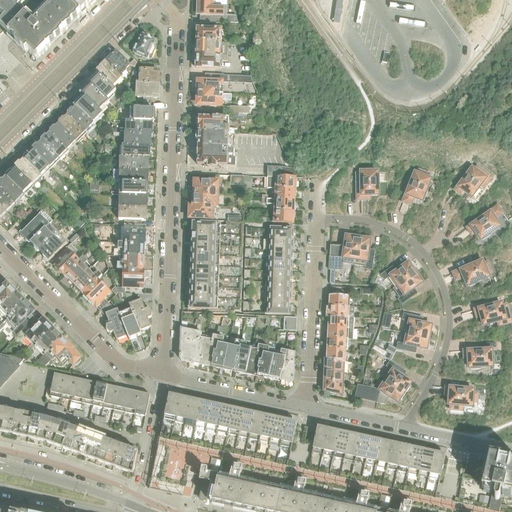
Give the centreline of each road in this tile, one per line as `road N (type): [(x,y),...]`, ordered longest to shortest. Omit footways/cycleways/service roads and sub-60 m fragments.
road 1 (residential): [(164,378),(178,28),(160,0)]
road 2 (residential): [(406,429),(444,345),(445,289),(401,232),(317,218)]
road 3 (residential): [(0,245),(110,357),(164,378)]
road 4 (residential): [(0,148),(147,0)]
road 5 (residential): [(306,408),(317,218)]
road 6 (residential): [(119,0),(0,118)]
road 7 (residential): [(164,378),(306,408)]
road 8 (secondary): [(132,505),(0,464)]
road 9 (residential): [(164,378),(132,505)]
